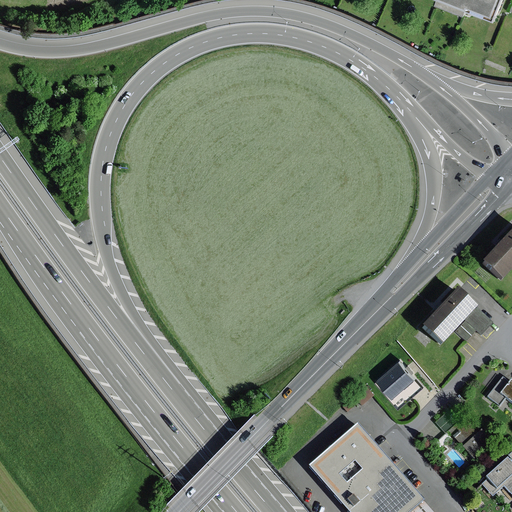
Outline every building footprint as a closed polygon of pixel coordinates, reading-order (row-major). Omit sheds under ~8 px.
[(497,0),(438,0),(489,22),(497,0)] [(511,269),(511,227),(510,226),(471,266),(496,288),(511,269)] [(450,290),(415,327),(438,348),(473,311),(450,290)] [(479,311),(465,326),(478,337),(491,322),(479,311)] [(379,378),(395,397),(419,378),(404,359),(379,378)] [(511,383),(509,381),(499,394),(511,404),(511,383)] [(465,419),(450,432),(473,460),(493,443),(482,429),(476,433),(465,419)] [(352,425),(305,467),(344,511),(406,511),(419,501),(352,425)] [(511,470),(504,461),(481,481),(494,496),(503,489),(511,499),(511,470)] [(429,511),(422,503),(411,511),(429,511)]
